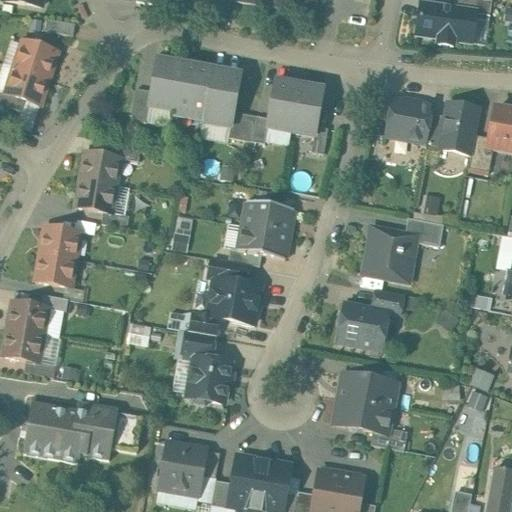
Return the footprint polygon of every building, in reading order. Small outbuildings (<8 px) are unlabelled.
[(3,0),(3,3),(41,9),(42,0),(3,0)] [(316,0),(229,0),(229,3),(315,16),(316,0)] [(491,3),(471,0),(457,0),(456,11),(476,14),(475,20),(489,22),(491,3)] [(456,11),(420,5),(416,37),(438,40),(437,46),(453,48),(454,43),(471,45),(475,20),(476,14),(456,11)] [(75,26),(47,22),(45,34),(73,38),(75,26)] [(57,55),(23,44),(14,70),(48,81),(57,55)] [(182,67),(157,63),(151,94),(148,110),(149,110),(174,114),(182,67)] [(212,72),(182,67),(174,114),(174,118),(203,123),(212,72)] [(48,81),(14,70),(5,96),(5,97),(24,103),(39,108),(48,81)] [(239,77),(212,72),(203,123),(203,125),(230,130),(233,115),(239,77)] [(299,88),(275,84),(268,121),(266,131),(267,131),(290,135),(299,88)] [(322,92),(299,88),(290,135),(313,139),(314,139),(316,129),(322,92)] [(151,94),(135,91),(130,123),(146,126),(149,110),(148,110),(151,94)] [(24,103),(5,97),(5,96),(0,94),(0,107),(20,114),(24,103)] [(412,105),(392,101),(384,139),(425,146),(426,146),(432,116),(433,109),(421,106),(421,104),(413,103),(412,105)] [(479,112),(446,106),(444,118),(438,151),(439,151),(471,157),(474,138),(479,112)] [(511,113),(496,110),(491,134),(490,134),(488,141),(486,151),(492,152),(511,155),(511,113)] [(256,119),(233,115),(230,130),(228,140),(252,145),(256,119)] [(444,118),(432,116),(426,146),(425,146),(424,152),(439,154),(439,151),(438,151),(444,118)] [(268,121),(256,119),(252,145),(264,147),(267,131),(266,131),(268,121)] [(327,132),(316,129),(314,139),(313,139),(311,155),(323,157),(327,132)] [(488,141),(474,138),(471,157),(468,171),(488,174),(492,152),(486,151),(488,141)] [(140,152),(114,148),(112,159),(120,161),(138,164),(140,152)] [(112,159),(84,155),(80,182),(115,189),(120,161),(112,159)] [(115,189),(80,182),(75,210),(103,215),(111,216),(115,189)] [(293,212),(246,204),(242,229),(289,237),(293,212)] [(129,219),(111,216),(103,215),(101,227),(126,231),(129,219)] [(187,252),(194,220),(179,217),(172,249),(187,252)] [(443,227),(407,221),(405,236),(417,239),(416,246),(439,250),(443,227)] [(77,223),(75,234),(80,235),(93,238),(95,227),(77,223)] [(75,234),(44,229),(40,257),(75,263),(80,235),(75,234)] [(289,237),(242,229),(237,254),(284,262),(289,237)] [(405,236),(371,230),(361,277),(408,286),(416,246),(417,239),(405,236)] [(75,263),(40,257),(35,284),(63,289),(70,290),(75,263)] [(247,268),(211,262),(208,283),(214,284),(214,283),(244,288),(247,268)] [(511,274),(506,277),(503,292),(508,298),(509,298),(509,300),(511,300),(511,274)] [(244,288),(214,283),(214,284),(208,318),(207,319),(217,321),(253,327),(259,291),(244,288)] [(82,305),(84,293),(70,290),(63,289),(61,301),(68,302),(82,305)] [(402,297),(376,292),(372,312),(388,315),(388,316),(399,318),(402,297)] [(61,301),(42,298),(40,309),(48,311),(47,311),(65,314),(68,302),(61,301)] [(40,309),(12,304),(7,332),(43,338),(47,311),(48,311),(40,309)] [(372,312),(342,306),(338,325),(340,325),(337,346),(366,351),(370,356),(378,358),(385,353),(386,345),(383,340),(388,316),(388,315),(372,312)] [(189,315),(181,317),(170,315),(167,332),(186,335),(190,335),(193,316),(189,315)] [(208,318),(193,316),(190,335),(214,339),(217,321),(207,319),(208,318)] [(147,348),(151,329),(131,324),(126,344),(147,348)] [(43,338),(7,332),(2,360),(26,364),(38,366),(43,338)] [(190,335),(186,335),(182,363),(193,365),(194,360),(210,363),(214,339),(190,335)] [(210,363),(194,360),(193,365),(187,400),(189,400),(192,405),(204,407),(209,404),(223,406),(230,367),(210,363)] [(55,369),(38,366),(26,364),(24,376),(53,381),(55,369)] [(383,372),(350,365),(348,377),(381,383),(383,372)] [(348,377),(342,376),(337,402),(392,412),(397,386),(381,383),(348,377)] [(490,383),(474,376),(469,387),(486,394),(490,383)] [(392,412),(337,402),(332,427),(372,435),(387,438),(388,431),(392,412)] [(87,415),(32,406),(27,430),(21,429),(19,440),(25,441),(22,457),(77,466),(79,458),(108,464),(111,452),(117,416),(117,412),(88,407),(87,415)] [(142,421),(117,416),(111,452),(136,456),(142,421)] [(407,434),(388,431),(387,438),(372,435),(370,447),(403,454),(407,434)] [(205,454),(166,447),(159,491),(198,498),(201,480),(205,454)] [(219,457),(205,454),(201,480),(214,482),(219,457)] [(254,511),(263,464),(237,460),(232,487),(228,509),(229,509),(238,510),(238,511),(254,511)] [(290,469),(263,464),(254,511),(282,511),(285,496),(290,469)] [(509,511),(511,498),(511,474),(493,471),(485,511),(509,511)] [(334,511),(340,478),(317,474),(313,497),(310,511),(334,511)] [(363,482),(340,478),(334,511),(358,511),(359,506),(363,482)] [(232,487),(215,484),(210,509),(226,511),(228,511),(229,509),(228,509),(232,487)] [(310,511),(313,497),(298,495),(294,511),(310,511)] [(294,511),(297,498),(285,496),(282,511),(294,511)]
